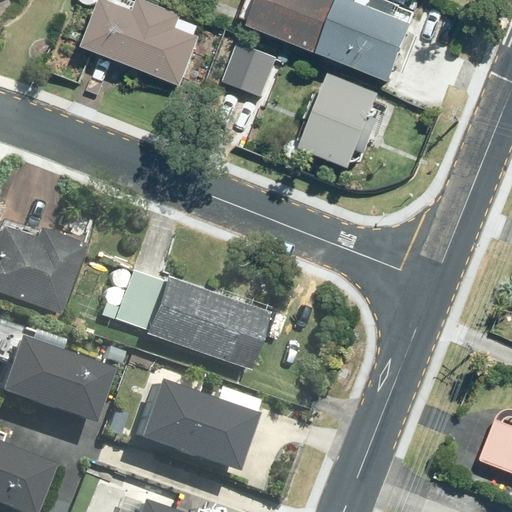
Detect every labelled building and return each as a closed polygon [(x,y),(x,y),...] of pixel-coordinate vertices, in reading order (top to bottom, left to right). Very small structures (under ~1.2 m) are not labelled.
[(180,15),(182,11),(155,0),(138,0),(139,0),(138,0),(101,0),(84,41),(182,82),(202,35),(195,32),(198,23),(180,15)] [(248,0),(242,16),(319,49),(320,46),(338,0),(248,0)] [(338,0),(320,46),(391,76),(414,19),(367,0),(338,0)] [(239,41),(225,78),(247,86),(256,61),(264,63),(266,57),(259,55),(261,49),(239,41)] [(299,137),(304,139),(302,142),(352,162),(359,145),(367,148),(380,116),(371,112),(380,89),(332,69),(322,94),(316,91),(305,115),(308,116),(299,137)] [(0,290),(54,310),(80,238),(31,221),(28,233),(0,222),(0,290)] [(140,326),(140,328),(243,366),(264,309),(160,271),(158,277),(128,266),(114,305),(100,300),(97,309),(140,326)] [(0,357),(0,383),(86,413),(104,361),(10,329),(0,357)] [(122,351),(107,344),(102,355),(117,362),(122,351)] [(284,379),(262,370),(255,388),(277,397),(284,379)] [(151,373),(131,428),(226,461),(246,406),(151,373)] [(482,454),(511,466),(511,406),(508,407),(504,409),(500,411),(498,415),(482,454)] [(111,409),(105,427),(116,431),(123,413),(111,409)] [(46,457),(0,438),(0,496),(26,507),(46,457)] [(190,511),(134,492),(127,511),(190,511)]
